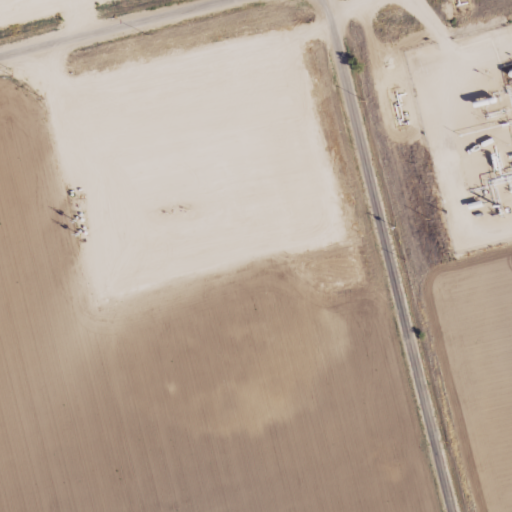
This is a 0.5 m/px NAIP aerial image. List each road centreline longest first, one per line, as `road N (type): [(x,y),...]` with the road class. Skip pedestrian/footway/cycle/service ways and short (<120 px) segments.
road 1 (residential): [(451,511),(322,0)]
road 2 (residential): [(0,57),(232,0)]
